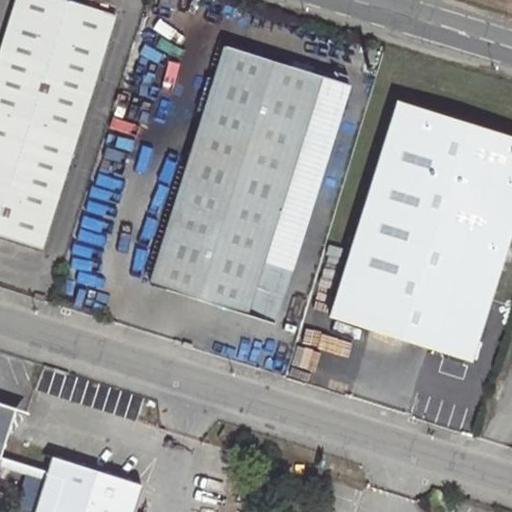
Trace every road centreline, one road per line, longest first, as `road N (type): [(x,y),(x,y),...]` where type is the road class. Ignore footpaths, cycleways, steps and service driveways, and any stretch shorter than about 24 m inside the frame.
road 1 (unclassified): [(0,322),(511,485)]
road 2 (secondary): [(342,0),(511,53)]
road 3 (unknown): [(204,387),(172,511)]
